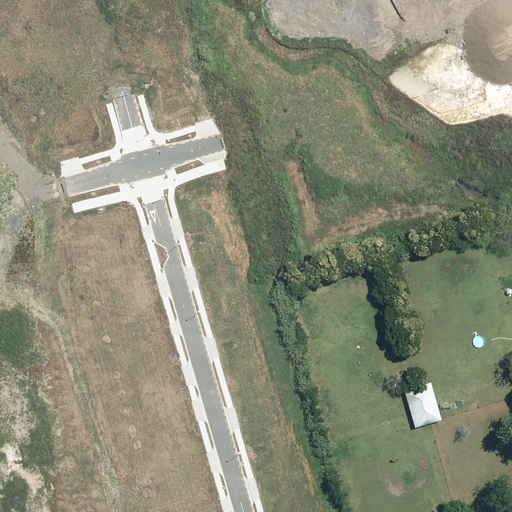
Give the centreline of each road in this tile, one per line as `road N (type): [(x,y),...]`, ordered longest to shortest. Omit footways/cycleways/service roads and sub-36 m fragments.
road 1 (residential): [(511,53),(142,163)]
road 2 (residential): [(244,511),(142,163)]
road 3 (residential): [(71,511),(0,245)]
road 4 (residential): [(0,50),(98,21),(114,30),(142,163)]
road 5 (residential): [(142,163),(0,198)]
